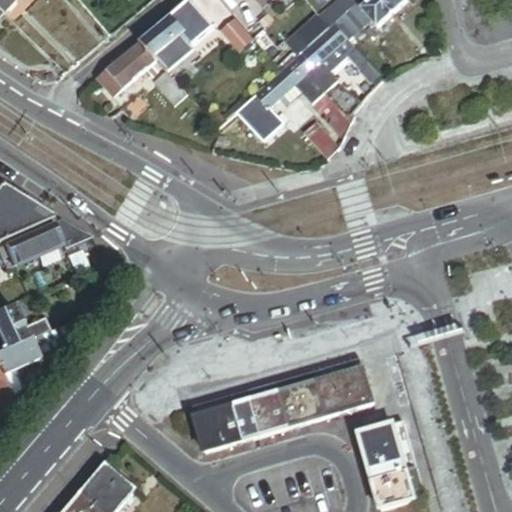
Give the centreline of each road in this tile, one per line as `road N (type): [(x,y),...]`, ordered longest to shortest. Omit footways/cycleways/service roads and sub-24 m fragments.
road 1 (secondary): [(422,246),(497,511)]
road 2 (secondary): [(176,278),(236,311),(301,303),(410,271),(422,246)]
road 3 (secondary): [(234,243),(175,189),(42,115)]
road 4 (secondary): [(0,149),(176,278)]
road 5 (residential): [(355,511),(347,464),(319,447),(195,481)]
road 6 (secondary): [(422,246),(400,236),(296,258),(234,243)]
road 7 (residential): [(42,115),(177,0)]
road 8 (secondary): [(91,389),(0,496)]
road 9 (secondary): [(176,278),(91,389)]
road 10 (residential): [(91,389),(195,481)]
